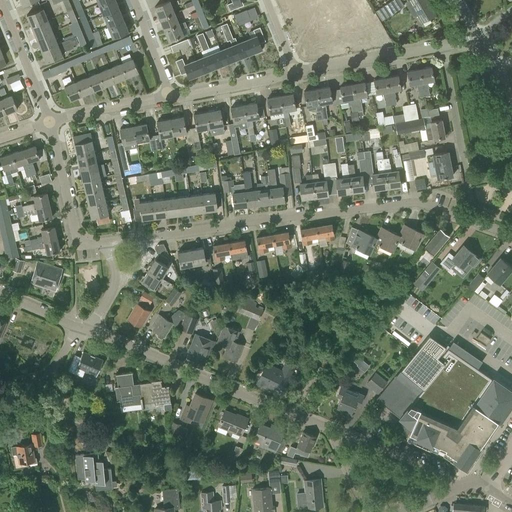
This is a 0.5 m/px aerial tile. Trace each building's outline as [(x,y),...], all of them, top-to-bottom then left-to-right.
[(52,0),(54,4),(62,0),(67,12),(73,10),(68,0),(52,0)] [(72,0),(76,10),(82,8),(79,0),(72,0)] [(115,0),(106,0),(98,3),(103,15),(119,8),(115,0)] [(194,5),(199,3),(198,0),(191,0),(192,1),(184,4),(186,8),(194,5)] [(232,0),(233,2),(227,4),(230,11),(241,6),(239,1),(241,0),(232,0)] [(282,0),(286,11),(300,5),(298,0),(282,0)] [(400,0),(391,0),(375,11),(382,21),(404,6),(400,0)] [(421,22),(435,15),(426,0),(409,0),(408,0),(411,6),(409,7),(415,17),(417,15),(421,22)] [(159,19),(175,12),(170,1),(155,7),(159,19)] [(198,17),(204,15),(199,3),(194,5),(198,17)] [(354,10),(361,28),(373,23),(366,5),(354,10)] [(258,18),(254,7),(247,10),(246,9),(234,14),(239,25),(258,18)] [(31,27),(48,20),(43,8),(27,15),(31,27)] [(82,22),(87,20),(82,8),(76,10),(82,22)] [(119,8),(103,15),(107,27),(124,20),(119,8)] [(72,23),(77,21),(73,10),(67,12),(72,23)] [(350,33),(361,28),(354,10),(342,15),(350,33)] [(164,30),(179,24),(175,12),(159,19),(164,30)] [(204,15),(198,17),(203,29),(209,27),(204,15)] [(338,37),(350,33),(342,15),(331,20),(338,37)] [(36,38),(53,32),(48,20),(31,27),(36,38)] [(87,35),(92,32),(87,20),(82,22),(87,35)] [(124,20),(107,27),(112,38),(129,32),(124,20)] [(326,42),(338,37),(331,20),(319,24),(326,42)] [(73,36),(82,32),(77,21),(72,23),(68,24),(73,36)] [(224,33),(230,31),(227,23),(221,26),(224,33)] [(179,24),(164,30),(169,42),(184,36),(179,24)] [(314,47),(326,42),(319,24),(307,29),(314,47)] [(245,40),(250,54),(262,49),(259,42),(265,40),(260,27),(248,32),(251,38),(245,40)] [(205,32),(208,38),(214,35),(211,28),(205,32)] [(230,40),(233,38),(230,31),(224,33),(227,41),(230,40)] [(41,50),(57,43),(53,32),(36,38),(41,50)] [(74,37),(75,36),(77,36),(81,46),(87,44),(82,32),(73,36),(74,37)] [(92,32),(87,35),(92,47),(97,45),(96,41),(92,32)] [(200,43),(206,40),(203,33),(197,35),(200,43)] [(57,43),(41,50),(46,62),(62,56),(59,49),(63,47),(63,49),(65,49),(66,51),(74,48),(73,45),(78,43),(75,36),(74,37),(57,43)] [(116,41),(119,49),(133,43),(130,36),(116,41)] [(196,46),(192,37),(187,39),(190,45),(191,48),(196,46)] [(250,54),(245,40),(237,43),(235,38),(233,38),(230,40),(232,45),(238,59),(250,54)] [(173,52),(190,45),(187,39),(171,46),(173,52)] [(206,40),(200,43),(203,51),(209,48),(206,40)] [(115,50),(119,49),(116,41),(103,47),(105,52),(115,49),(115,50)] [(225,63),(238,59),(232,45),(220,50),(225,63)] [(91,58),(105,52),(103,47),(89,52),(91,58)] [(213,68),(225,63),(220,50),(208,55),(213,68)] [(78,63),(91,58),(89,52),(76,58),(78,63)] [(201,73),(213,68),(208,55),(195,60),(201,73)] [(201,73),(195,60),(189,62),(187,57),(182,59),(182,58),(175,61),(180,73),(186,71),(188,78),(201,73)] [(66,68),(78,63),(76,58),(62,63),(65,71),(67,70),(66,68)] [(126,75),(127,77),(138,72),(133,58),(121,63),(126,75)] [(52,76),(65,71),(62,63),(49,69),(52,76)] [(116,81),(127,77),(126,75),(121,63),(110,68),(115,80),(116,81)] [(419,69),(424,96),(430,95),(427,82),(434,80),(431,67),(419,69)] [(104,86),(116,81),(115,80),(110,68),(99,73),(104,85),(104,86)] [(419,97),(424,96),(419,69),(407,71),(410,85),(417,84),(419,97)] [(93,91),(104,86),(104,85),(99,73),(87,77),(92,90),(93,91)] [(386,78),(391,105),(396,104),(395,97),(396,97),(395,90),(401,89),(398,75),(386,78)] [(81,96),(93,91),(92,90),(87,77),(76,82),(81,96)] [(386,106),(391,105),(386,78),(373,80),(376,94),(382,92),(384,99),(385,99),(386,106)] [(20,79),(12,83),(16,91),(23,87),(20,79)] [(70,100),(81,96),(76,82),(64,87),(70,100)] [(352,84),(357,111),(362,110),(360,97),(372,95),(370,86),(365,87),(364,82),(352,84)] [(352,112),(357,111),(352,84),(340,86),(341,91),(336,92),(338,104),(348,102),(349,105),(351,105),(352,112)] [(322,119),(323,123),(323,125),(327,124),(326,118),(328,118),(326,110),(325,103),(332,102),(329,86),(316,89),(320,111),(322,119)] [(317,120),(322,119),(320,111),(316,89),(304,91),(307,107),(308,110),(315,111),(317,120)] [(283,111),(295,109),(292,93),(280,96),(283,111)] [(0,100),(6,113),(17,109),(12,95),(0,100)] [(284,116),(283,111),(280,96),(267,98),(271,119),(284,116)] [(255,134),(252,119),(265,117),(263,106),(257,107),(257,106),(256,102),(243,105),(246,120),(247,127),(249,135),(255,134)] [(409,105),(411,120),(418,118),(415,103),(409,105)] [(243,105),(230,107),(234,127),(240,126),(240,127),(240,129),(247,127),(246,120),(243,105)] [(405,121),(411,120),(409,105),(402,106),(405,121)] [(429,116),(439,114),(438,108),(427,110),(429,116)] [(207,112),(210,128),(223,125),(220,109),(207,112)] [(379,126),(385,125),(382,111),(376,112),(379,126)] [(191,128),(194,143),(195,149),(201,148),(197,130),(210,128),(207,112),(193,114),(196,128),(191,128)] [(194,143),(191,128),(185,130),(183,116),(170,119),(173,135),(186,133),(188,144),(194,143)] [(424,123),(423,118),(413,120),(415,130),(425,128),(427,140),(445,137),(441,119),(424,123)] [(160,138),(173,135),(170,119),(157,122),(159,135),(154,136),(157,150),(162,148),(160,138)] [(157,150),(154,136),(149,137),(146,123),(133,126),(136,142),(149,140),(151,151),(157,150)] [(315,134),(313,124),(305,126),(308,141),(318,139),(317,134),(315,134)] [(137,147),(136,142),(133,126),(120,129),(123,145),(124,145),(125,150),(137,147)] [(276,128),(268,130),(271,145),(278,144),(276,128)] [(231,139),(234,153),(234,154),(240,153),(235,129),(229,130),(231,139)] [(368,130),(361,131),(361,132),(363,140),(369,139),(368,130)] [(360,132),(352,133),(353,140),(361,139),(360,132)] [(77,156),(94,152),(91,141),(92,140),(90,133),(72,137),(77,156)] [(109,151),(115,150),(112,135),(106,137),(109,151)] [(343,144),(342,137),(335,138),(336,145),(343,144)] [(228,154),(234,153),(231,139),(225,141),(228,154)] [(400,153),(418,149),(417,142),(404,144),(403,140),(398,141),(400,153)] [(291,153),(303,151),(302,143),(290,145),(291,153)] [(23,149),(31,175),(36,174),(32,161),(33,161),(34,162),(38,161),(38,159),(39,158),(35,146),(23,149)] [(27,177),(31,175),(23,149),(12,153),(16,166),(22,164),(27,177)] [(403,161),(425,157),(424,149),(409,152),(409,153),(402,155),(403,161)] [(112,165),(118,164),(115,150),(109,151),(112,165)] [(364,158),(366,173),(373,172),(371,158),(370,150),(364,151),(365,158),(364,158)] [(453,176),(448,151),(426,156),(428,162),(432,161),(433,167),(435,167),(437,179),(453,176)] [(80,169),(97,165),(94,152),(77,156),(80,169)] [(16,166),(12,153),(0,156),(0,157),(4,170),(9,183),(13,181),(11,173),(18,171),(16,166)] [(396,169),(402,168),(400,153),(393,155),(396,169)] [(120,156),(123,172),(130,170),(126,155),(120,156)] [(291,155),(294,182),(300,182),(299,167),(300,165),(299,155),(291,155)] [(374,189),(387,188),(383,158),(377,159),(379,173),(372,174),(374,189)] [(383,158),(387,188),(400,186),(398,171),(391,171),(390,163),(389,158),(383,158)] [(331,178),(329,163),(327,163),(327,159),(322,159),(324,178),(331,178)] [(198,164),(199,170),(200,176),(209,174),(208,169),(212,168),(210,162),(198,164)] [(329,163),(331,178),(337,177),(335,162),(329,163)] [(347,165),(347,163),(341,163),(343,178),(335,179),(337,194),(351,192),(349,177),(347,165)] [(116,179),(122,178),(118,164),(112,165),(116,179)] [(187,172),(199,170),(198,164),(186,166),(187,172)] [(349,177),(351,192),(364,191),(362,175),(355,176),(354,164),(347,165),(349,177)] [(83,181),(100,177),(97,165),(80,169),(83,181)] [(174,175),(187,172),(186,166),(173,169),(174,175)] [(274,168),(267,169),(268,175),(269,182),(274,181),(276,181),(274,168)] [(162,177),(174,175),(173,169),(161,171),(162,177)] [(150,179),(162,177),(161,171),(149,173),(150,179)] [(260,204),(258,190),(252,191),(250,171),(242,172),(244,186),(244,185),(247,206),(260,204)] [(280,185),(291,184),(289,172),(279,173),(280,185)] [(49,173),(39,176),(41,184),(51,180),(49,173)] [(137,182),(150,179),(149,173),(136,176),(137,182)] [(312,181),(314,197),(328,195),(326,180),(319,181),(318,173),(311,174),(312,181)] [(301,199),(314,197),(312,181),(311,174),(306,174),(307,183),(299,184),(301,199)] [(271,203),(269,182),(268,175),(260,176),(261,184),(264,183),(264,189),(258,190),(260,204),(271,203)] [(85,193),(102,189),(100,177),(83,181),(85,193)] [(424,178),(414,180),(416,190),(426,188),(424,178)] [(224,192),(234,191),(233,179),(223,181),(224,192)] [(269,182),(271,203),(284,201),(282,187),(275,188),(274,181),(269,182)] [(234,207),(247,206),(244,185),(244,186),(239,186),(240,192),(232,193),(234,207)] [(88,205),(105,202),(102,189),(85,193),(88,205)] [(202,194),(204,211),(217,209),(215,192),(202,194)] [(17,212),(49,205),(47,193),(34,196),(35,203),(22,206),(22,204),(16,206),(17,212)] [(122,208),(128,206),(125,193),(119,194),(122,208)] [(192,213),(204,211),(202,194),(190,195),(192,213)] [(5,199),(7,204),(9,203),(9,201),(19,198),(18,195),(5,199)] [(179,215),(192,213),(190,195),(177,197),(179,215)] [(167,216),(179,215),(177,197),(165,199),(167,216)] [(154,218),(167,216),(165,199),(152,200),(154,218)] [(141,220),(154,218),(152,200),(139,202),(141,220)] [(105,202),(88,205),(91,219),(108,215),(105,202)] [(49,205),(17,212),(18,217),(24,216),(37,213),(39,220),(52,217),(49,205)] [(11,222),(0,224),(0,230),(0,231),(12,228),(11,224),(11,222)] [(13,230),(17,229),(19,229),(18,222),(11,224),(12,228),(13,230)] [(316,227),(317,236),(318,236),(319,247),(327,245),(326,241),(335,239),(332,224),(316,227)] [(405,250),(412,254),(422,233),(404,224),(399,235),(399,236),(397,240),(407,245),(405,250)] [(25,246),(31,245),(57,239),(54,227),(41,229),(43,236),(37,237),(37,238),(30,240),(24,241),(25,246)] [(310,238),(317,236),(316,227),(300,230),(302,245),(311,244),(310,238)] [(399,236),(399,235),(381,227),(376,238),(377,238),(375,242),(392,251),(397,240),(399,236)] [(12,228),(0,231),(1,237),(13,234),(13,230),(12,228)] [(433,255),(448,236),(443,231),(440,229),(424,248),(433,255)] [(377,238),(376,238),(358,230),(351,245),(369,253),(374,242),(375,242),(377,238)] [(272,235),(274,244),(281,243),(282,249),(291,247),(288,232),(272,235)] [(13,234),(1,237),(3,243),(15,240),(13,234)] [(267,245),(274,244),(272,235),(256,238),(258,247),(259,253),(268,251),(267,245)] [(57,239),(31,245),(32,249),(40,248),(40,249),(45,247),(47,254),(60,251),(57,239)] [(15,240),(3,243),(4,249),(16,246),(15,240)] [(230,252),(231,260),(248,257),(245,240),(229,243),(230,252)] [(223,253),(230,252),(229,243),(213,246),(215,261),(225,259),(223,253)] [(480,259),(463,245),(454,256),(449,252),(440,263),(448,271),(456,262),(463,268),(468,262),(473,267),(480,259)] [(6,257),(19,257),(16,246),(4,249),(6,257)] [(190,250),(193,264),(206,262),(203,247),(190,250)] [(180,267),(193,264),(190,250),(177,252),(180,267)] [(148,270),(161,278),(168,267),(166,266),(169,262),(167,258),(159,253),(155,259),(148,270)] [(21,273),(24,260),(15,258),(12,270),(21,273)] [(500,283),(511,268),(500,258),(487,273),(500,283)] [(259,277),(268,275),(265,259),(256,260),(259,277)] [(346,271),(349,262),(343,260),(340,269),(346,271)] [(55,291),(62,269),(38,261),(31,283),(55,291)] [(430,275),(437,266),(431,261),(424,269),(430,275)] [(249,273),(255,272),(254,262),(247,263),(249,273)] [(298,279),(305,270),(298,264),(291,274),(298,279)] [(392,274),(400,273),(400,264),(392,264),(392,274)] [(216,284),(224,282),(221,267),(213,269),(216,284)] [(154,289),(161,278),(148,270),(142,281),(154,289)] [(307,281),(314,280),(313,270),(305,271),(307,281)] [(474,291),(485,278),(478,273),(468,285),(474,291)] [(212,283),(211,282),(210,282),(204,278),(201,283),(207,287),(208,285),(209,289),(212,288),(212,283)] [(172,305),(181,292),(174,287),(165,300),(172,305)] [(149,304),(153,297),(143,291),(139,298),(139,299),(127,319),(141,327),(150,311),(143,307),(146,302),(149,304)] [(494,294),(488,301),(496,307),(502,300),(494,294)] [(259,320),(263,309),(243,301),(238,312),(259,320)] [(177,325),(184,313),(179,309),(172,314),(168,320),(158,314),(152,325),(154,326),(153,329),(158,333),(157,335),(158,336),(161,338),(162,338),(163,336),(164,336),(172,323),(177,325)] [(193,332),(198,319),(185,314),(180,327),(193,332)] [(235,341),(236,341),(240,331),(224,325),(218,342),(227,346),(227,347),(232,349),(235,341)] [(486,345),(490,339),(480,332),(476,337),(486,345)] [(213,348),(215,342),(196,334),(185,361),(202,367),(210,347),(213,348)] [(236,341),(235,341),(232,349),(227,347),(224,356),(237,361),(243,344),(236,341)] [(482,361),(453,341),(448,348),(439,358),(421,344),(376,399),(399,418),(411,428),(406,438),(414,441),(413,442),(429,449),(429,448),(437,452),(438,449),(443,453),(442,454),(449,459),(467,471),(484,446),(483,446),(511,403),(511,391),(493,378),(493,379),(477,368),(482,361)] [(335,376),(342,365),(313,347),(307,358),(335,376)] [(103,360),(83,351),(81,357),(75,354),(69,371),(82,376),(85,370),(97,375),(103,360)] [(369,366),(358,356),(353,361),(357,364),(356,365),(364,372),(369,366)] [(281,370),(266,363),(256,383),(281,395),(291,375),(290,374),(295,364),(287,360),(281,370)] [(133,384),(132,372),(132,371),(115,374),(115,375),(116,375),(117,386),(115,386),(115,387),(117,386),(119,400),(116,400),(116,401),(119,400),(121,412),(120,403),(140,400),(141,409),(143,409),(142,400),(139,383),(133,384)] [(378,394),(387,382),(375,372),(366,384),(378,394)] [(66,389),(73,387),(71,376),(68,375),(64,375),(66,389)] [(139,383),(142,400),(154,398),(154,401),(162,400),(164,409),(172,408),(171,402),(168,402),(166,386),(169,386),(168,385),(162,386),(161,380),(161,379),(151,381),(139,383)] [(358,393),(346,388),(347,387),(341,384),(336,396),(341,398),(337,407),(338,407),(338,409),(342,411),(344,410),(350,413),(354,404),(360,406),(364,394),(359,392),(358,393)] [(203,422),(212,400),(195,393),(190,406),(186,404),(180,418),(189,422),(191,417),(203,422)] [(70,421),(67,406),(54,408),(56,420),(62,419),(62,423),(70,421)] [(241,417),(224,410),(218,426),(241,435),(247,418),(242,416),(241,417)] [(49,425),(56,424),(54,412),(47,413),(49,425)] [(178,435),(181,424),(173,422),(170,432),(178,435)] [(276,430),(260,423),(254,439),(261,442),(260,445),(275,451),(284,430),(277,427),(276,430)] [(307,457),(316,437),(303,431),(296,448),(290,445),(286,455),(293,457),(295,452),(307,457)] [(34,458),(32,446),(42,444),(40,432),(31,434),(33,442),(11,446),(12,454),(18,453),(20,464),(29,462),(29,464),(37,462),(36,457),(34,458)] [(182,454),(183,440),(174,439),(173,454),(182,454)] [(235,445),(228,463),(235,466),(242,448),(235,445)] [(104,457),(104,459),(110,461),(113,452),(105,450),(103,458),(104,457)] [(99,470),(98,453),(75,455),(78,478),(95,477),(96,490),(112,488),(112,485),(116,485),(115,481),(112,481),(110,469),(99,470)] [(196,457),(188,454),(184,463),(192,467),(196,457)] [(295,466),(297,459),(281,456),(280,463),(295,466)] [(269,483),(280,482),(279,470),(268,471),(269,483)] [(307,507),(322,505),(320,479),(304,480),(305,492),(296,493),(297,508),(307,507)] [(223,502),(230,502),(229,485),(222,485),(223,502)] [(272,506),(270,487),(252,489),(253,511),(272,511),(272,510),(274,510),(274,506),(272,506)] [(173,511),(173,509),(180,508),(178,488),(162,490),(164,508),(155,509),(155,511),(152,511),(173,511)] [(213,501),(213,492),(201,493),(202,509),(204,509),(204,511),(218,511),(219,509),(221,509),(220,501),(213,501)] [(483,511),(484,506),(453,502),(452,511),(454,511),(483,511)]
